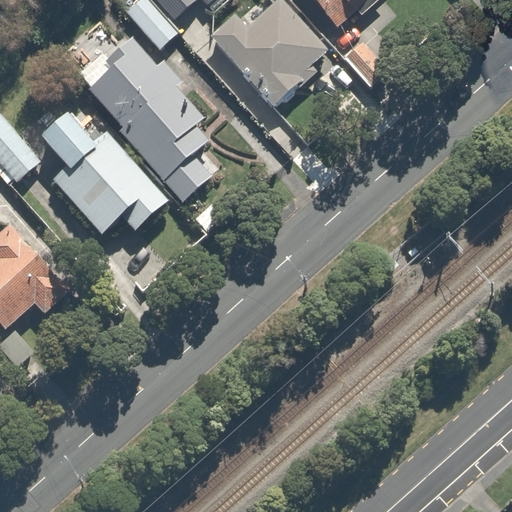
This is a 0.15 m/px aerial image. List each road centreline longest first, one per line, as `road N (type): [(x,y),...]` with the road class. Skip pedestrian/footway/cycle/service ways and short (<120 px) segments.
road 1 (tertiary): [(5,511),(511,58)]
road 2 (secondary): [(511,402),(390,511)]
